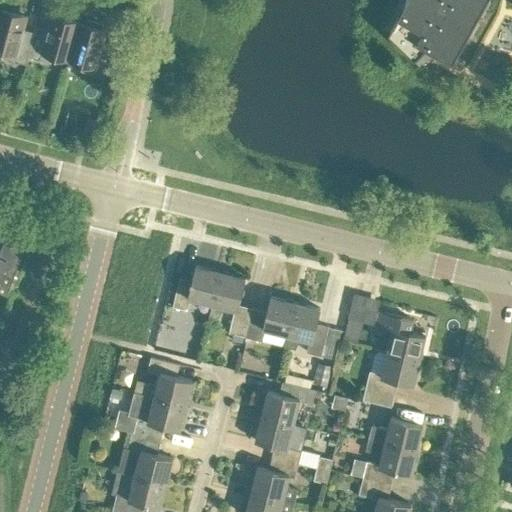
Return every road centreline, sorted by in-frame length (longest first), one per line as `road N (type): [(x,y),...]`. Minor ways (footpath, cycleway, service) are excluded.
road 1 (tertiary): [(507,279),(113,186)]
road 2 (tertiary): [(113,186),(31,511)]
road 3 (residential): [(507,279),(461,511)]
road 4 (residential): [(194,511),(225,379)]
